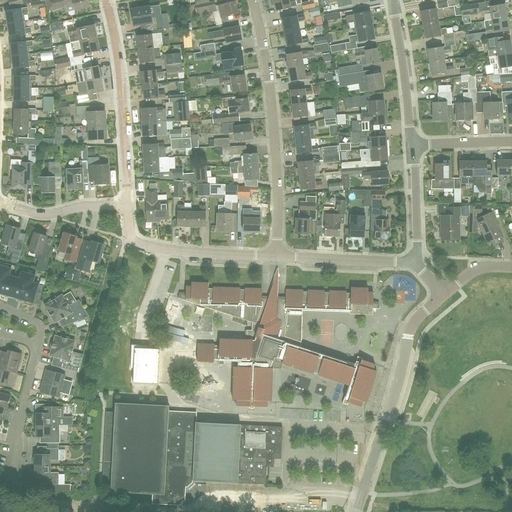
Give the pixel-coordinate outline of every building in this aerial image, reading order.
[(45,1),(48,12),(75,5),(76,10),(89,7),(87,0),(47,0),(45,1)] [(289,3),(288,0),(270,0),(272,6),(275,6),(276,12),(297,6),(297,5),(296,2),(296,1),(289,3)] [(308,0),(309,2),(301,4),(303,10),(315,8),(315,7),(313,1),(313,0),(308,0)] [(457,0),(455,0),(437,3),(438,10),(448,8),(453,7),(459,5),(457,0)] [(220,18),(227,17),(237,14),(234,2),(217,6),(217,7),(215,7),(214,1),(209,2),(197,5),(195,6),(197,15),(202,14),(212,12),(218,11),(220,18)] [(478,4),(459,6),(461,15),(461,16),(469,15),(479,14),(479,13),(478,4)] [(484,21),(492,20),(506,18),(504,4),(490,7),(482,8),(483,13),(483,15),(483,14),(484,21)] [(168,24),(167,14),(161,15),(150,17),(149,7),(131,10),(134,28),(141,27),(152,25),(152,29),(162,28),(162,29),(169,28),(168,24)] [(8,24),(24,21),(23,14),(28,13),(27,8),(6,12),(8,24)] [(423,26),(438,23),(436,9),(420,12),(423,26)] [(356,29),(372,26),(372,25),(373,23),(372,18),(370,16),(369,12),(353,15),(354,16),(346,17),(347,23),(355,21),(356,29)] [(339,13),(323,15),(324,16),(322,16),(323,22),(341,19),(339,13)] [(285,32),(299,29),(297,21),(304,20),(303,14),(282,19),(285,32)] [(506,18),(492,20),(493,27),(485,28),(486,34),(494,33),(509,31),(506,18)] [(24,21),(8,24),(10,36),(31,32),(30,28),(26,28),(24,21)] [(65,31),(63,21),(50,24),(51,33),(65,31)] [(446,28),(439,30),(438,23),(423,26),(425,39),(441,37),(441,36),(442,36),(443,41),(454,40),(454,39),(465,37),(464,31),(447,34),(446,28)] [(80,41),(96,38),(93,25),(78,29),(78,27),(67,29),(68,36),(78,34),(80,41)] [(374,39),(372,26),(356,29),(357,36),(349,37),(350,42),(350,43),(356,42),(358,41),(358,42),(374,39)] [(213,32),(215,39),(225,37),(226,43),(241,40),(239,27),(213,32)] [(184,34),(190,38),(194,32),(188,28),(184,34)] [(299,29),(285,32),(287,46),(308,42),(307,36),(300,38),(299,29)] [(159,47),(162,47),(161,33),(137,36),(138,50),(159,47)] [(482,33),(468,35),(466,35),(467,42),(483,40),(482,33)] [(511,51),(510,40),(507,41),(506,36),(486,39),(489,57),(497,56),(497,55),(511,53),(511,51)] [(313,46),(328,44),(326,37),(322,37),(313,39),(314,45),(313,45),(313,46)] [(98,51),(96,38),(80,41),(70,43),(66,44),(68,57),(54,60),(55,70),(62,68),(70,67),(82,64),(81,62),(85,54),(86,54),(92,52),(98,51)] [(451,53),(450,47),(455,46),(454,40),(443,41),(445,47),(442,48),(427,50),(429,63),(444,61),(443,54),(451,53)] [(12,56),(29,54),(28,47),(33,46),(32,41),(25,42),(10,44),(12,56)] [(201,52),(215,50),(214,43),(200,46),(201,52)] [(331,53),(346,50),(345,43),(330,46),(331,53)] [(329,51),(328,44),(313,46),(314,53),(329,51)] [(376,49),(372,50),(371,46),(357,48),(354,49),(355,60),(360,59),(362,66),(368,65),(367,64),(378,62),(376,49)] [(159,47),(138,50),(140,64),(154,62),(161,61),(160,56),(159,47)] [(229,52),(229,53),(222,54),(222,53),(215,54),(215,50),(201,52),(202,59),(216,56),(216,61),(222,60),(225,60),(226,67),(230,67),(244,66),(242,50),(229,52)] [(288,68),(288,69),(303,66),(302,58),(308,57),(307,51),(286,55),(287,61),(286,62),(285,63),(286,67),(287,68),(288,68)] [(511,53),(497,55),(497,56),(489,57),(490,65),(492,65),(494,75),(500,75),(500,74),(506,74),(505,68),(511,66),(511,53)] [(30,61),(29,54),(12,56),(13,68),(27,67),(35,66),(35,61),(30,61)] [(165,65),(181,64),(180,54),(164,55),(165,61),(165,65)] [(444,61),(429,63),(431,76),(446,74),(446,73),(454,72),(453,66),(445,67),(444,61)] [(51,63),(37,64),(38,75),(52,74),(51,63)] [(72,73),(74,72),(75,78),(76,84),(85,82),(101,79),(100,77),(103,77),(101,68),(98,68),(98,66),(92,67),(83,69),(82,64),(70,67),(72,73)] [(181,64),(165,65),(166,73),(182,72),(181,64)] [(339,75),(337,76),(338,77),(361,73),(361,72),(360,65),(347,67),(338,68),(339,75)] [(467,75),(473,74),(472,68),(472,65),(467,66),(468,68),(460,70),(461,76),(467,75)] [(303,66),(288,69),(291,82),(312,79),(311,73),(305,74),(303,66)] [(142,86),(156,84),(155,76),(162,75),(162,69),(140,72),(142,86)] [(366,71),(361,72),(361,73),(338,77),(338,82),(339,88),(347,87),(346,83),(357,81),(358,85),(359,93),(383,89),(380,74),(376,74),(373,75),(367,76),(366,71)] [(199,72),(187,74),(189,85),(201,84),(199,72)] [(511,73),(500,75),(500,82),(511,81),(511,73)] [(218,74),(205,76),(206,84),(219,82),(218,79),(218,74)] [(467,81),(468,93),(463,93),(463,103),(456,103),(456,120),(472,119),(471,103),(470,89),(476,89),(475,75),(469,75),(473,75),(473,74),(467,75),(467,81)] [(231,77),(231,78),(223,79),(223,83),(224,84),(232,83),(233,92),(246,91),(244,75),(231,77)] [(500,75),(494,75),(490,76),(490,81),(496,85),(501,85),(500,82),(500,75)] [(13,89),(31,89),(31,81),(35,81),(35,76),(28,76),(13,76),(13,89)] [(88,94),(88,95),(103,92),(101,79),(85,82),(86,89),(78,90),(79,96),(76,97),(78,103),(84,102),(83,95),(88,94)] [(156,84),(142,86),(143,100),(165,97),(164,92),(157,93),(156,84)] [(291,105),(306,103),(305,94),(312,94),(311,88),(290,91),(291,105)] [(446,121),(446,105),(451,105),(450,101),(450,93),(449,93),(449,88),(443,89),(443,93),(437,94),(437,104),(433,104),(433,121),(446,121)] [(31,89),(13,89),(14,101),(28,101),(35,101),(35,96),(31,96),(31,89)] [(484,119),(489,119),(489,122),(498,122),(498,119),(498,113),(502,113),(502,103),(498,103),(490,103),(490,93),(477,93),(477,89),(476,89),(476,103),(476,110),(484,110),(484,113),(484,119)] [(511,100),(511,92),(502,93),(503,110),(507,110),(508,118),(511,118),(511,100)] [(174,102),(185,101),(185,94),(168,95),(169,103),(174,102)] [(228,114),(238,113),(249,111),(247,98),(237,100),(236,97),(221,99),(222,109),(227,108),(228,114)] [(361,115),(386,113),(386,105),(383,105),(383,102),(383,101),(362,102),(361,97),(343,100),(344,109),(350,108),(365,108),(366,114),(361,114),(361,115)] [(174,102),(175,121),(175,122),(189,120),(188,101),(185,101),(174,102)] [(68,107),(67,107),(66,102),(59,103),(60,109),(57,109),(59,116),(70,114),(68,107)] [(314,116),(314,111),(313,102),(306,103),(291,105),(293,118),(314,116)] [(88,126),(105,126),(104,112),(92,112),(91,107),(76,108),(77,120),(88,119),(88,126)] [(140,109),(141,123),(167,121),(166,111),(166,109),(162,109),(162,108),(140,109)] [(336,118),(335,110),(335,108),(323,110),(323,120),(336,118)] [(13,121),(31,122),(31,115),(35,115),(35,109),(14,109),(13,121)] [(226,123),(225,114),(225,113),(211,115),(212,120),(213,124),(226,123)] [(381,131),(381,125),(385,125),(385,124),(384,124),(384,121),(387,121),(386,113),(361,115),(361,121),(351,122),(352,133),(364,132),(381,131)] [(336,118),(323,120),(324,127),(337,126),(336,118)] [(31,129),(31,122),(13,121),(13,134),(28,134),(28,138),(27,138),(16,138),(16,144),(28,145),(36,145),(53,145),(54,139),(35,139),(35,134),(35,130),(31,129)] [(142,137),(164,136),(167,136),(167,130),(167,121),(141,123),(142,137)] [(250,125),(234,127),(234,122),(221,124),(223,134),(235,133),(235,140),(252,139),(250,125)] [(295,139),(295,140),(310,139),(309,130),(316,130),(315,124),(294,126),(294,133),(293,135),(294,138),(295,139)] [(105,126),(88,126),(88,133),(77,134),(78,141),(105,140),(105,126)] [(54,139),(53,145),(67,146),(68,139),(61,139),(61,128),(55,128),(55,139),(54,139)] [(173,130),(169,130),(170,139),(181,139),(181,129),(173,130)] [(386,149),(389,149),(388,140),(386,141),(385,137),(364,138),(364,132),(352,133),(350,133),(351,145),(358,144),(358,143),(367,143),(368,150),(386,149)] [(214,147),(229,147),(229,138),(214,139),(214,140),(202,141),(198,141),(198,135),(191,135),(191,137),(190,137),(190,138),(191,146),(192,146),(192,148),(202,148),(214,147)] [(170,139),(171,150),(191,148),(191,146),(190,138),(181,139),(170,139)] [(310,139),(295,140),(297,154),(318,152),(317,146),(311,147),(310,139)] [(143,158),(158,158),(157,150),(164,149),(164,144),(142,145),(143,158)] [(365,157),(365,145),(356,145),(356,156),(365,157)] [(88,174),(87,161),(87,158),(87,146),(82,146),(83,161),(79,161),(80,170),(66,170),(67,189),(82,189),(82,174),(88,174)] [(258,154),(246,155),(246,146),(229,147),(214,147),(215,150),(217,150),(219,151),(219,155),(222,155),(222,156),(243,155),(243,161),(237,162),(237,163),(230,163),(230,168),(258,167),(258,154)] [(322,156),(339,154),(338,146),(321,148),(322,156)] [(361,157),(361,162),(341,163),(341,169),(365,167),(365,162),(387,161),(387,156),(389,156),(389,149),(386,149),(368,150),(368,156),(361,157)] [(28,164),(21,163),(21,160),(11,160),(10,170),(13,170),(12,177),(11,179),(11,183),(12,185),(12,188),(25,189),(25,185),(32,185),(32,177),(33,164),(35,164),(36,152),(28,151),(28,164)] [(339,154),(322,156),(323,164),(340,162),(339,154)] [(144,173),(158,172),(169,172),(169,168),(165,169),(165,158),(168,158),(168,157),(158,158),(143,158),(144,173)] [(88,182),(95,181),(95,185),(108,184),(107,165),(99,166),(99,158),(87,158),(87,161),(88,174),(88,182)] [(298,162),(298,169),(296,169),(297,175),(299,175),(299,176),(314,175),(313,166),(319,165),(319,160),(298,162)] [(486,161),(472,162),(472,184),(473,185),(475,185),(491,185),(491,179),(491,163),(489,163),(486,163),(486,161)] [(496,175),(510,175),(510,161),(496,161),(496,175)] [(459,162),(459,178),(457,178),(454,179),(454,189),(460,189),(460,184),(472,184),(472,162),(459,162)] [(54,193),(54,189),(54,178),(61,178),(61,163),(48,163),(48,177),(38,177),(38,186),(41,186),(41,193),(54,193)] [(454,189),(454,179),(449,179),(449,164),(436,164),(436,181),(442,180),(442,189),(454,189)] [(193,168),(195,184),(207,183),(206,167),(193,168)] [(237,174),(244,174),(244,180),(259,179),(258,167),(230,168),(230,173),(237,173),(237,174)] [(341,175),(354,174),(363,174),(363,180),(372,179),(372,186),(388,184),(387,172),(366,174),(365,167),(341,169),(341,172),(340,172),(342,190),(342,182),(341,176),(341,175)] [(173,181),(183,181),(188,181),(194,181),(194,178),(188,178),(188,174),(183,174),(182,169),(171,170),(171,178),(173,178),(173,181)] [(337,176),(338,182),(328,183),(329,192),(342,190),(340,172),(327,174),(328,177),(337,176)] [(315,183),(314,175),(299,176),(301,190),(322,188),(322,182),(315,183)] [(350,188),(349,175),(342,175),(343,188),(350,188)] [(182,198),(183,181),(173,181),(174,181),(173,198),(182,198)] [(147,202),(146,202),(146,222),(161,221),(161,220),(168,219),(167,200),(157,201),(156,184),(149,184),(150,190),(146,190),(146,196),(147,196),(147,202)] [(209,196),(209,184),(197,184),(197,196),(209,196)] [(237,196),(237,186),(237,185),(225,185),(210,185),(210,191),(225,192),(225,196),(237,196)] [(237,186),(237,196),(237,199),(250,199),(250,192),(258,193),(258,187),(250,187),(250,186),(237,186)] [(371,206),(371,200),(372,191),(364,190),(363,206),(371,206)] [(372,191),(371,200),(384,200),(384,191),(372,190),(372,191)] [(322,227),(325,227),(324,235),(325,235),(326,237),(332,237),(333,236),(339,236),(340,224),(339,224),(339,214),(345,215),(346,201),(345,201),(345,198),(338,198),(338,200),(337,200),(336,210),(322,210),(322,227)] [(296,219),(295,234),(308,235),(308,234),(312,234),(313,221),(316,221),(317,211),(315,211),(316,202),(299,201),(299,219),(296,219)] [(231,214),(231,206),(231,202),(224,202),(224,206),(218,205),(218,214),(217,214),(217,231),(231,231),(231,214)] [(191,227),(191,212),(192,208),(183,207),(183,205),(178,205),(177,227),(184,227),(185,229),(189,229),(190,227),(191,227)] [(491,212),(481,217),(481,213),(482,206),(470,205),(470,217),(469,233),(475,234),(475,233),(476,220),(481,231),(487,242),(490,241),(493,246),(504,241),(498,228),(499,228),(497,223),(496,223),(491,212)] [(191,212),(191,227),(205,227),(206,206),(200,206),(200,213),(191,212)] [(448,216),(441,216),(442,240),(458,240),(458,216),(460,216),(460,207),(448,208),(448,211),(448,216)] [(243,219),(243,232),(260,232),(260,209),(254,209),(254,219),(243,219)] [(383,210),(379,210),(371,210),(370,232),(375,232),(375,238),(388,238),(389,221),(383,221),(383,210)] [(364,217),(358,217),(350,216),(350,224),(349,236),(351,236),(352,238),(356,238),(357,237),(364,237),(364,225),(363,225),(364,217)] [(12,227),(7,225),(1,244),(9,246),(7,253),(12,254),(9,262),(17,264),(24,241),(20,240),(17,239),(19,229),(18,228),(17,227),(14,225),(12,227)] [(46,239),(46,237),(44,236),(45,234),(36,232),(36,234),(34,233),(28,251),(36,253),(34,259),(38,260),(46,263),(50,249),(46,248),(43,247),(46,239)] [(64,233),(58,251),(66,253),(64,259),(75,262),(81,240),(78,239),(75,238),(76,237),(64,233)] [(88,242),(84,241),(76,269),(88,272),(91,261),(99,263),(104,245),(91,241),(91,243),(88,242)] [(0,293),(8,296),(13,277),(8,276),(11,265),(5,263),(0,278),(0,293)] [(20,300),(29,270),(22,268),(19,279),(13,277),(8,296),(20,300)] [(29,270),(20,300),(38,305),(43,286),(32,283),(35,272),(29,270)] [(358,357),(355,363),(355,365),(300,347),(300,343),(301,343),(302,311),(349,313),(349,315),(372,316),(372,309),(379,310),(379,309),(377,309),(377,307),(378,305),(373,303),(373,293),(368,293),(368,289),(351,288),(351,293),(346,293),(346,292),(329,291),(329,293),(324,292),(324,291),(307,291),(307,292),(303,292),(303,291),(286,290),(285,299),(276,298),(277,287),(275,287),(272,286),(268,298),(261,298),(261,289),(244,289),(244,290),(240,290),(240,288),(213,288),(213,289),(208,289),(208,283),(191,283),(191,287),(186,287),(185,294),(182,294),(181,294),(179,298),(178,298),(192,303),(212,309),(252,323),(252,331),(247,330),(246,333),(246,336),(251,336),(251,340),(219,339),(219,346),(214,346),(214,345),(197,344),(196,362),(213,363),(214,361),(218,361),(218,365),(221,365),(223,366),(223,361),(238,362),(237,367),(233,367),(232,400),(236,400),(236,407),(249,407),(249,409),(251,409),(254,409),(254,407),(267,408),(267,401),(271,402),(272,368),(270,368),(272,361),(282,364),(313,374),(313,373),(318,375),(317,375),(348,385),(342,404),(345,405),(347,405),(348,404),(360,408),(362,402),(366,403),(376,372),(372,370),(375,364),(362,359),(363,359),(360,358),(358,357)] [(62,296),(61,295),(61,296),(56,299),(55,297),(48,301),(49,303),(45,305),(44,305),(44,306),(47,311),(45,312),(49,319),(51,318),(54,322),(54,323),(55,323),(66,316),(68,320),(70,324),(88,317),(78,301),(70,306),(67,305),(62,296)] [(169,326),(167,332),(183,337),(185,330),(169,326)] [(189,339),(165,332),(163,338),(187,345),(189,339)] [(55,336),(54,336),(54,337),(53,342),(51,342),(49,349),(51,350),(50,355),(49,355),(49,356),(50,356),(62,359),(61,364),(60,368),(78,373),(83,355),(71,352),(74,342),(74,341),(73,341),(68,340),(69,338),(61,336),(60,338),(55,337),(55,336)] [(134,348),(132,383),(157,384),(158,361),(159,350),(134,348)] [(2,359),(0,358),(0,381),(6,383),(9,371),(16,373),(21,354),(8,351),(8,353),(6,360),(2,359)] [(43,381),(70,389),(72,382),(63,380),(64,375),(45,370),(43,381)] [(69,395),(70,389),(43,381),(40,393),(58,397),(60,393),(69,395)] [(0,406),(3,407),(3,408),(6,409),(9,396),(0,393),(0,406)] [(110,412),(105,412),(103,463),(107,463),(111,463),(110,492),(148,494),(152,494),(151,504),(178,505),(184,500),(185,485),(187,483),(190,481),(192,481),(206,482),(241,484),(261,485),(265,485),(265,484),(266,464),(268,464),(273,465),(273,460),(281,460),(281,457),(281,454),(280,454),(282,427),(195,423),(196,414),(192,414),(187,414),(187,412),(171,412),(168,411),(168,406),(114,403),(114,413),(110,412)] [(35,425),(50,425),(59,425),(59,419),(63,419),(63,407),(41,407),(41,410),(41,413),(35,413),(35,425)] [(59,443),(59,432),(59,425),(50,425),(35,425),(35,437),(48,438),(48,440),(48,443),(59,443)] [(59,460),(59,449),(47,449),(47,452),(47,455),(34,455),(34,457),(32,458),(32,464),(34,465),(34,467),(49,467),(49,460),(59,460)] [(49,473),(49,467),(34,467),(34,479),(38,479),(47,479),(47,482),(47,485),(52,485),(52,491),(70,491),(70,490),(70,485),(64,485),(58,485),(58,474),(58,473),(49,473)]
